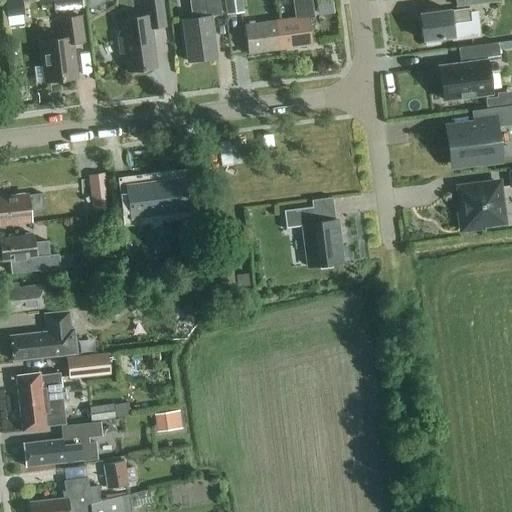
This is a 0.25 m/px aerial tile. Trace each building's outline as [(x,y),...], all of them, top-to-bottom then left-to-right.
[(22,15),(23,15),(21,0),(10,0),(4,1),(6,17),(7,16),(8,26),(23,24),(22,15)] [(54,13),(82,9),(81,0),(38,0),(39,4),(52,2),(54,13)] [(147,0),(143,1),(145,15),(119,19),(121,36),(117,37),(119,54),(124,53),(126,71),(156,67),(151,28),(165,26),(161,0),(147,0)] [(187,0),(190,18),(182,19),(188,62),(215,58),(210,17),(220,15),(217,0),(187,0)] [(244,12),(242,0),(223,0),(226,15),(244,12)] [(275,22),(279,49),(311,45),(307,18),(312,17),(309,0),(290,0),(293,19),(275,22)] [(334,0),(319,0),(321,11),(335,10),(334,0)] [(440,43),(439,38),(451,37),(451,40),(478,36),(475,12),(469,13),(469,9),(450,11),(419,15),(423,45),(440,43)] [(58,19),(61,39),(40,42),(46,82),(75,78),(71,43),(83,42),(80,16),(58,19)] [(279,49),(275,22),(244,26),(247,54),(279,49)] [(499,59),(497,43),(469,46),(471,62),(438,67),(443,100),(490,94),(486,61),(499,59)] [(452,168),(499,163),(496,132),(511,129),(511,110),(481,115),(483,127),(447,131),(452,168)] [(184,178),(154,181),(159,216),(160,215),(179,213),(181,226),(190,225),(187,206),(184,178)] [(159,216),(154,181),(125,185),(130,219),(150,217),(152,230),(161,229),(160,215),(159,216)] [(458,210),(460,231),(482,228),(481,225),(503,222),(497,183),(458,188),(461,209),(458,210)] [(93,210),(108,208),(106,191),(90,193),(93,210)] [(43,193),(24,195),(0,198),(0,224),(28,221),(26,211),(44,209),(43,193)] [(342,262),(337,220),(316,223),(314,208),(286,212),(288,229),(304,227),(309,266),(342,262)] [(189,231),(193,261),(208,259),(204,230),(189,231)] [(0,248),(2,261),(9,260),(11,274),(38,271),(38,272),(73,268),(71,255),(58,257),(55,255),(49,256),(47,241),(33,243),(32,235),(0,238),(0,248)] [(235,291),(231,262),(217,264),(221,292),(235,291)] [(248,275),(236,277),(237,289),(250,288),(248,275)] [(7,312),(46,308),(43,285),(18,288),(17,283),(4,285),(7,312)] [(110,309),(115,316),(122,311),(117,304),(110,309)] [(47,333),(10,337),(13,360),(75,353),(72,330),(70,330),(68,312),(45,315),(47,333)] [(109,374),(107,354),(66,358),(68,378),(109,374)] [(39,373),(15,376),(22,432),(45,429),(45,426),(65,424),(59,372),(48,373),(48,374),(39,375),(39,373)] [(89,407),(90,420),(129,415),(128,412),(117,414),(116,407),(114,407),(113,403),(89,407)] [(157,433),(182,429),(179,411),(154,415),(157,433)] [(69,425),(70,440),(103,437),(101,422),(69,425)] [(24,468),(82,462),(80,444),(63,445),(62,439),(22,443),(24,468)] [(103,465),(107,489),(127,486),(123,461),(103,465)] [(66,498),(29,502),(30,511),(84,511),(86,511),(86,505),(90,504),(100,501),(98,486),(88,487),(86,478),(64,481),(66,498)] [(90,504),(90,511),(130,511),(129,494),(100,501),(90,504)]
